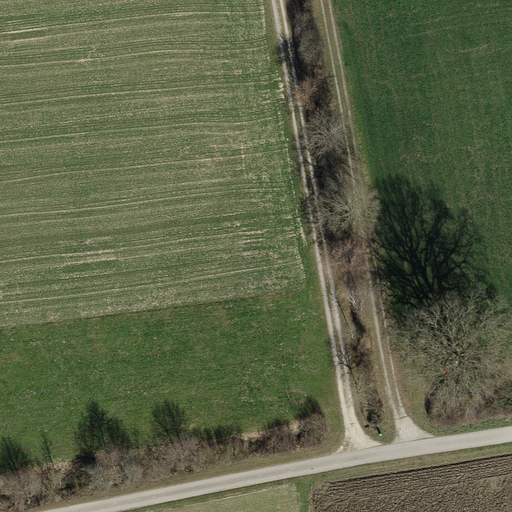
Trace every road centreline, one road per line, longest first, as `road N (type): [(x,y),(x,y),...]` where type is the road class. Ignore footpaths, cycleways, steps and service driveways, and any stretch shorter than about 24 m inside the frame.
road 1 (track): [(361,456),(279,0)]
road 2 (track): [(425,447),(402,417),(325,0)]
road 3 (residential): [(58,511),(511,434)]
